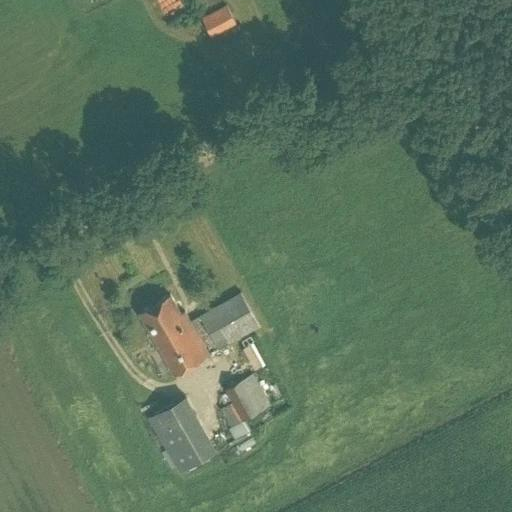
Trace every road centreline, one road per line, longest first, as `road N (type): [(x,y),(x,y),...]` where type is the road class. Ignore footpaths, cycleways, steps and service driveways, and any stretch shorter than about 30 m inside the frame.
road 1 (unclassified): [(0,260),(137,184),(430,52),(401,0)]
road 2 (track): [(430,52),(511,204)]
